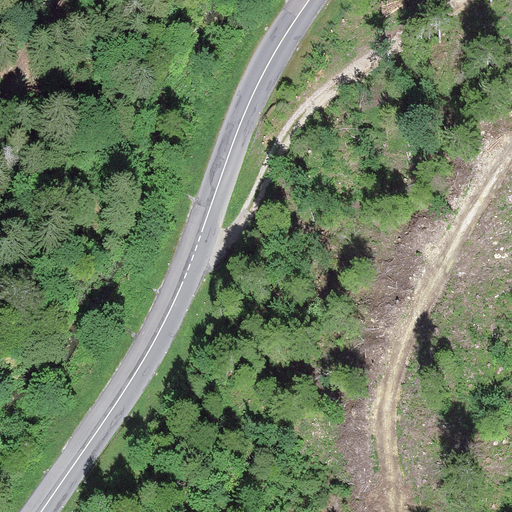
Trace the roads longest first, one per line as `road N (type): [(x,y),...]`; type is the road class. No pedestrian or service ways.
road 1 (secondary): [(37,511),(169,318),(249,96),(305,0)]
road 2 (track): [(511,155),(468,224),(392,388),(391,511)]
road 3 (track): [(198,242),(238,227),(319,101),(455,0)]
road 4 (track): [(0,113),(70,0)]
